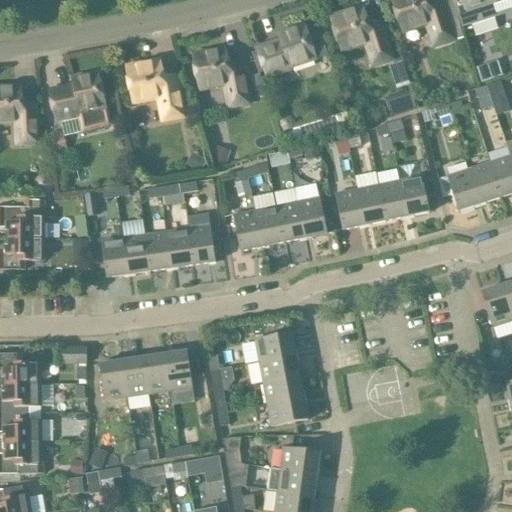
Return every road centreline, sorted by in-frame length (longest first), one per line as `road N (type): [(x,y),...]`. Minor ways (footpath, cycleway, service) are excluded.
road 1 (residential): [(0,326),(117,323),(283,299),(309,284)]
road 2 (residential): [(0,45),(244,0)]
road 3 (residential): [(309,284),(461,254)]
road 4 (residential): [(478,383),(457,286),(461,254)]
